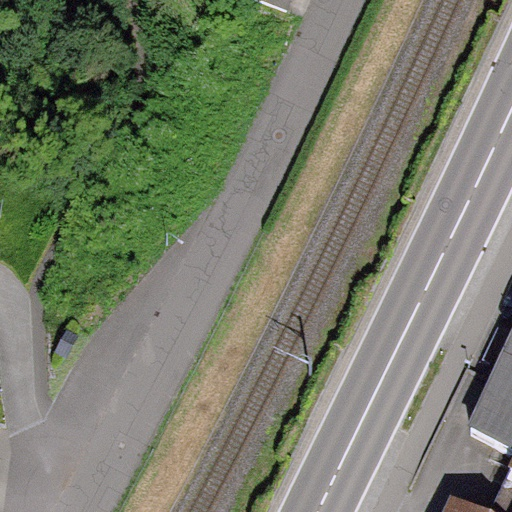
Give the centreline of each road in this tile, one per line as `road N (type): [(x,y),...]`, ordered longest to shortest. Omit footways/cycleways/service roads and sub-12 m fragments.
road 1 (residential): [(88,511),(343,0)]
road 2 (primary): [(319,511),(511,117)]
